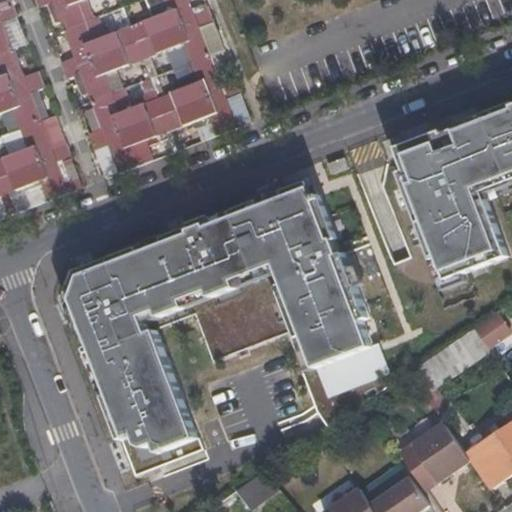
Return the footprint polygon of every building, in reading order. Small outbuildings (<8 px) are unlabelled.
[(201,29),(216,24),(209,7),(194,13),(189,0),(39,0),(43,9),(55,5),(76,59),(63,63),(69,80),(82,74),(104,132),(92,136),(98,154),(111,149),(121,175),(151,163),(144,144),(153,141),(180,130),(195,124),(202,143),(238,129),(229,104),(244,97),(238,81),(222,87),(201,29)] [(0,221),(18,215),(12,195),(27,190),(34,209),(70,194),(62,167),(74,163),(67,145),(55,150),(40,113),(33,94),(38,92),(46,89),(40,73),(27,78),(7,23),(19,18),(13,2),(0,6),(0,221)] [(38,92),(33,94),(40,113),(45,111),(38,92)] [(229,104),(238,129),(253,123),(244,97),(229,104)] [(511,106),(400,150),(409,172),(403,174),(436,262),(442,260),(451,282),(511,258),(511,257),(491,202),(485,204),(480,190),(511,177),(511,106)] [(180,130),(187,149),(202,143),(195,124),(180,130)] [(151,163),(159,160),(153,141),(144,144),(151,163)] [(98,154),(107,180),(121,175),(111,149),(98,154)] [(347,160),(330,166),(334,176),(351,169),(347,160)] [(62,167),(70,194),(84,189),(74,163),(62,167)] [(206,451),(160,332),(153,335),(147,318),(160,312),(163,318),(190,309),(188,302),(212,292),(215,299),(242,289),(239,282),(280,267),(287,285),(281,288),(301,340),(307,337),(331,399),(393,375),(382,345),(376,347),(366,322),(372,320),(347,254),(344,256),(338,242),(342,240),(325,197),(319,199),(313,183),(287,193),(289,199),(264,208),(262,202),(208,223),(209,226),(195,231),(194,229),(167,239),(169,245),(145,254),(142,249),(80,272),(70,300),(89,350),(92,350),(102,375),(99,376),(138,477),(206,451)] [(511,195),(501,200),(511,224),(511,195)] [(511,330),(501,314),(497,317),(510,337),(511,335),(511,330)] [(497,317),(477,330),(490,351),(510,337),(497,317)] [(427,395),(490,351),(477,330),(413,374),(427,395)] [(447,423),(415,446),(421,455),(441,484),(473,461),(447,423)] [(511,426),(471,454),(495,489),(511,477),(511,426)] [(421,455),(410,463),(431,492),(441,484),(421,455)] [(266,473),(239,492),(253,511),(282,492),(266,473)] [(425,511),(432,507),(414,479),(374,506),(377,511),(425,511)] [(377,511),(374,506),(362,489),(330,511),(377,511)]
